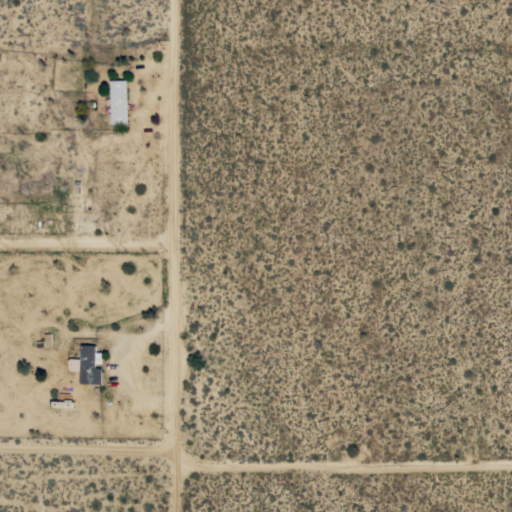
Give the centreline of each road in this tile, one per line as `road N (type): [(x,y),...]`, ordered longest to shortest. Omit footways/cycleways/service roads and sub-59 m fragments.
road 1 (residential): [(174,0),(176,511)]
road 2 (residential): [(178,463),(511,463)]
road 3 (residential): [(178,463),(0,450)]
